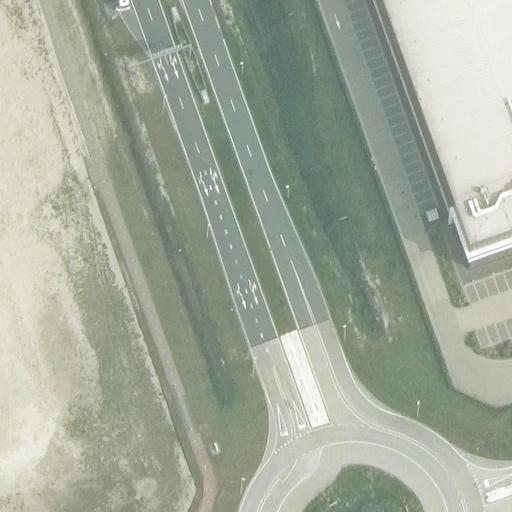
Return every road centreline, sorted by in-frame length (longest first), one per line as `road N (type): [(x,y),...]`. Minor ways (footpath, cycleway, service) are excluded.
road 1 (tertiary): [(143,0),(263,343)]
road 2 (tertiary): [(467,484),(434,444),(375,417),(353,397),(292,266)]
road 3 (tertiary): [(292,266),(194,0)]
road 4 (tertiary): [(357,433),(331,401),(292,266)]
